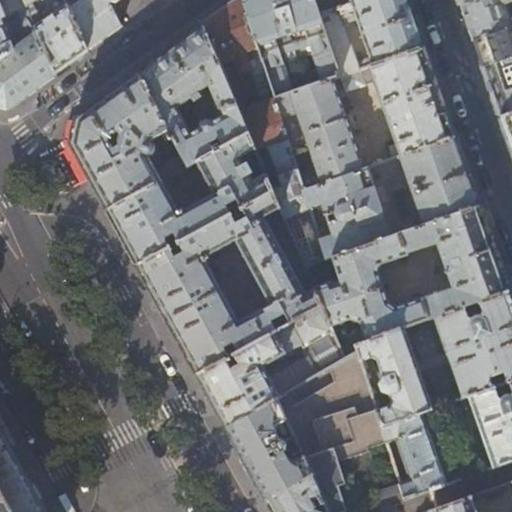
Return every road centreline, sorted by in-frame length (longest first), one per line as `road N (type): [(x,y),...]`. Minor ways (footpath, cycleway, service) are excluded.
road 1 (residential): [(145,488),(0,219)]
road 2 (residential): [(197,0),(0,145)]
road 3 (residential): [(511,221),(433,0)]
